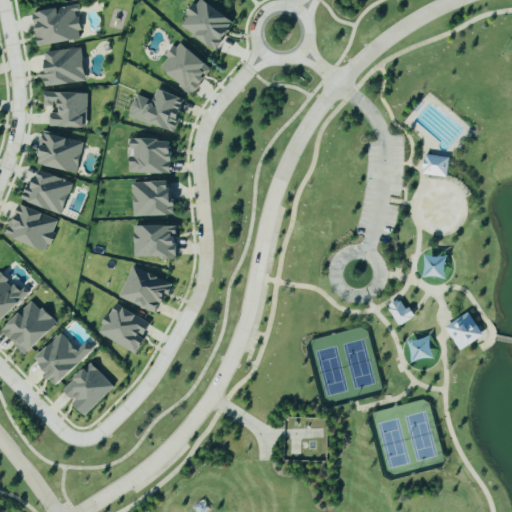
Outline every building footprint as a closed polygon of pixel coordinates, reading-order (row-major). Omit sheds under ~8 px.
[(197,0),(179,26),(214,51),(234,24),(201,0),(197,0)] [(32,13),(37,47),(81,40),(76,6),(32,13)] [(212,70),(178,43),(157,68),(191,96),(212,70)] [(45,53),(47,72),(43,73),(45,88),(85,82),(81,49),(45,53)] [(173,132),(184,98),(156,89),(152,100),(135,94),(127,117),(173,132)] [(49,127),(85,127),(86,93),(44,92),(44,104),(59,104),(59,113),(50,113),(49,127)] [(75,173),(83,142),(44,133),(36,163),(75,173)] [(129,173),(170,173),(171,140),(129,139),(129,173)] [(446,177),(448,157),(424,155),(422,174),(446,177)] [(72,182),(38,170),(32,187),(25,184),(20,200),(61,214),(72,182)] [(132,216),(172,215),(171,181),(131,182),(132,216)] [(6,237),(48,250),(58,218),(16,205),(6,237)] [(133,225),(133,257),(175,258),(176,226),(133,225)] [(118,298),(157,314),(170,283),(131,267),(118,298)] [(0,319),(27,296),(4,271),(0,274),(0,319)] [(24,355),(56,325),(33,300),(1,330),(24,355)] [(135,353),(150,322),(112,304),(97,335),(135,353)] [(92,351),(84,343),(77,350),(61,333),(35,358),(49,373),(46,376),(55,386),(92,351)] [(114,388),(91,363),(62,389),(73,401),(71,403),(83,416),(114,388)] [(193,508),(195,511),(206,511),(209,510),(202,502),(193,508)]
